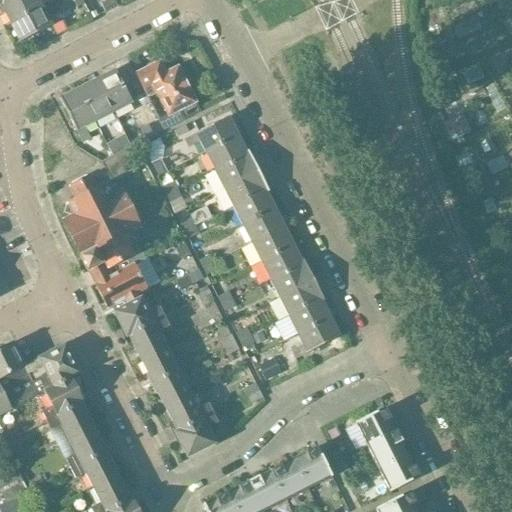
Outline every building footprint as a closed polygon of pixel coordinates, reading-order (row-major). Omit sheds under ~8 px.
[(12,0),(0,6),(0,7),(0,8),(9,25),(41,8),(37,0),(12,0)] [(116,6),(112,0),(107,0),(99,5),(103,13),(116,6)] [(41,8),(9,25),(18,44),(62,21),(58,13),(47,19),(41,8)] [(479,32),(472,19),(450,31),(457,44),(479,32)] [(194,104),(188,91),(176,68),(164,74),(158,63),(134,75),(145,98),(155,93),(166,116),(157,121),(162,132),(199,113),(194,104)] [(114,72),(96,81),(112,114),(131,104),(114,72)] [(96,81),(78,90),(94,123),(112,114),(96,81)] [(58,100),(81,144),(89,140),(83,128),(94,123),(78,90),(58,100)] [(447,144),(462,137),(453,118),(438,125),(447,144)] [(187,149),(198,143),(204,154),(236,138),(227,119),(183,141),(187,149)] [(147,126),(139,130),(145,141),(152,137),(147,126)] [(245,156),(245,155),(236,138),(204,154),(213,172),(245,156)] [(122,151),(118,143),(107,149),(111,157),(122,151)] [(133,171),(123,151),(100,163),(110,183),(133,171)] [(247,154),(245,155),(245,156),(213,172),(222,190),(257,173),(247,154)] [(257,173),(222,190),(231,209),(264,192),(265,193),(267,192),(257,173)] [(96,189),(89,176),(67,187),(74,200),(64,205),(65,206),(63,213),(62,214),(62,215),(63,214),(69,216),(69,217),(61,221),(80,259),(79,260),(86,273),(87,273),(93,286),(98,283),(133,266),(143,261),(136,246),(140,244),(134,232),(140,229),(120,191),(112,195),(112,194),(113,189),(114,188),(114,187),(113,188),(106,185),(106,184),(96,189)] [(172,184),(161,189),(165,196),(176,191),(172,184)] [(176,191),(165,196),(168,204),(179,198),(176,191)] [(265,193),(264,192),(231,209),(241,227),(273,210),(265,193)] [(282,228),(273,210),(241,227),(250,245),(282,228)] [(190,220),(179,226),(183,233),(194,227),(190,220)] [(194,227),(183,233),(187,240),(198,235),(194,227)] [(282,228),(250,245),(259,263),(292,247),(282,228)] [(292,247),(259,263),(268,281),(301,265),(300,264),(292,247)] [(209,257),(198,262),(201,269),(212,264),(209,257)] [(301,265),(268,281),(278,299),(312,282),(303,264),(302,263),(300,264),(301,265)] [(212,264),(201,269),(205,277),(216,271),(212,264)] [(133,266),(98,283),(93,286),(106,311),(112,308),(114,312),(140,299),(137,295),(145,291),(133,266)] [(196,271),(186,276),(191,285),(201,280),(196,271)] [(312,282),(278,299),(287,318),(319,301),(320,303),(322,301),(312,282)] [(194,293),(198,301),(209,296),(205,288),(194,293)] [(227,293),(216,299),(220,306),(231,300),(227,293)] [(150,294),(140,299),(114,312),(112,313),(125,338),(162,319),(158,311),(159,311),(150,294)] [(209,296),(198,301),(201,308),(212,302),(209,296)] [(231,300),(220,306),(223,313),(234,307),(231,300)] [(319,301),(287,318),(296,336),(329,320),(320,303),(319,301)] [(162,319),(125,338),(129,347),(132,345),(139,361),(164,348),(157,333),(166,328),(162,319)] [(329,320),(296,336),(302,347),(290,353),(294,361),(338,338),(329,320)] [(245,329),(234,335),(238,342),(249,337),(245,329)] [(219,342),(222,350),(233,344),(229,337),(219,342)] [(249,337),(238,342),(241,349),(252,344),(249,337)] [(11,344),(0,349),(0,415),(14,408),(38,396),(23,367),(11,344)] [(233,344),(222,350),(226,356),(237,351),(233,344)] [(64,346),(58,349),(23,367),(38,396),(43,393),(70,379),(79,375),(64,346)] [(164,348),(139,361),(147,377),(146,377),(151,385),(186,368),(182,359),(172,364),(164,348)] [(186,368),(151,385),(155,394),(156,394),(164,409),(189,397),(181,381),(191,376),(186,368)] [(82,404),(70,379),(43,393),(51,409),(41,414),(45,423),(82,404)] [(243,390),(246,397),(257,392),(254,385),(243,390)] [(257,392),(246,397),(250,405),(261,399),(257,392)] [(189,397),(164,409),(172,425),(169,426),(174,434),(211,416),(206,407),(197,412),(189,397)] [(82,404),(45,423),(50,432),(59,427),(67,442),(92,429),(84,414),(87,412),(82,404)] [(395,433),(384,410),(354,425),(365,448),(395,433)] [(211,416),(174,434),(186,459),(214,445),(205,429),(215,424),(211,416)] [(92,429),(67,442),(75,457),(65,462),(70,471),(107,452),(102,443),(100,445),(92,429)] [(14,430),(3,435),(7,442),(18,437),(14,430)] [(407,456),(395,433),(365,448),(377,471),(407,456)] [(18,437),(7,442),(11,450),(21,444),(18,437)] [(330,479),(315,449),(292,460),(307,490),(330,479)] [(342,460),(337,450),(330,453),(335,463),(342,460)] [(107,452),(70,471),(74,480),(84,475),(91,490),(116,477),(108,462),(111,461),(107,452)] [(419,479),(407,456),(377,471),(389,494),(419,479)] [(307,490),(292,460),(269,472),(285,502),(307,490)] [(348,472),(342,460),(335,463),(341,475),(348,472)] [(0,474),(0,490),(19,480),(13,468),(0,474)] [(264,511),(285,502),(269,472),(247,483),(261,511),(264,511)] [(116,477),(91,490),(99,506),(90,510),(90,511),(107,511),(131,500),(127,491),(124,493),(116,477)] [(38,478),(27,483),(31,490),(42,485),(38,478)] [(19,480),(0,490),(0,494),(5,504),(25,493),(19,480)] [(361,481),(354,484),(359,494),(366,491),(361,481)] [(261,511),(247,483),(224,495),(232,511),(261,511)] [(354,484),(354,483),(347,487),(352,498),(359,494),(354,484)] [(42,485),(31,490),(35,498),(46,492),(42,485)] [(416,511),(417,511),(408,493),(374,511),(416,511)] [(232,511),(224,495),(201,507),(203,511),(232,511)] [(136,511),(131,500),(107,511),(136,511)]
